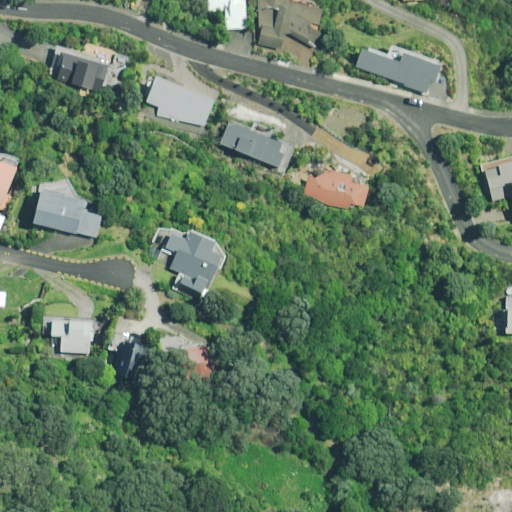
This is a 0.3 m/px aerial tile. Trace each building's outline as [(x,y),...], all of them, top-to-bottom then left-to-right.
[(191,0),(191,11),(226,10),(226,30),(247,29),(246,0),(191,0)] [(293,35),(314,47),(322,32),(328,11),(288,0),(265,0),(260,20),(266,21),(260,43),(282,49),(286,33),(293,35)] [(402,64),(366,50),(359,67),(432,96),(443,68),(406,54),(402,64)] [(110,68),(62,54),(55,79),(103,93),(110,68)] [(221,101),(163,77),(148,102),(160,107),(157,116),(206,127),(221,101)] [(296,148),(231,124),(222,146),(281,168),(286,156),(292,159),(296,148)] [(0,206),(20,160),(5,154),(1,153),(0,153),(0,206)] [(511,165),(486,171),(492,200),(511,195),(511,165)] [(333,170),(318,178),(310,177),(302,195),(348,210),(351,204),(364,207),(372,187),(354,183),(354,176),(333,170)] [(86,201),(44,193),(37,226),(99,238),(103,216),(84,212),(86,201)] [(212,282),(225,254),(217,243),(192,232),(184,234),(175,230),(160,229),(148,254),(160,260),(164,250),(178,257),(172,269),(181,273),(174,289),(201,301),(210,281),(212,282)] [(511,297),(507,297),(507,310),(497,310),(496,333),(511,333),(511,297)] [(93,323),(45,319),(43,335),(64,337),(62,352),(91,354),(93,323)] [(137,346),(112,338),(108,350),(120,353),(114,374),(127,378),(137,346)] [(207,345),(185,345),(185,362),(207,363),(207,345)]
